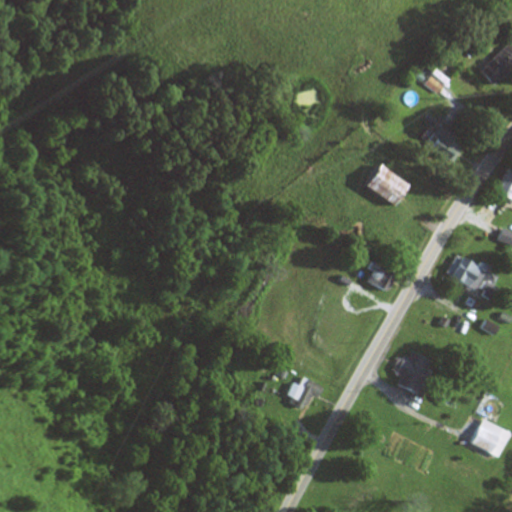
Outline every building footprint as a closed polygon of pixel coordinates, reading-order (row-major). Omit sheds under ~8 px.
[(492,87),(511,67),(511,39),(478,72),(492,87)] [(464,142),(436,125),(423,146),(452,163),(464,142)] [(393,207),(408,186),(379,166),(364,187),(393,207)] [(511,174),(501,199),(509,203),(511,200),(511,174)] [(511,244),(511,230),(499,230),(499,244),(511,244)] [(474,292),(486,272),(461,257),(449,278),(474,292)] [(386,293),(395,273),(371,262),(362,282),(386,293)] [(340,300),(331,297),(325,314),(334,317),(340,300)] [(397,386),(420,395),(433,364),(403,352),(393,377),(400,379),(397,386)] [(310,411),(323,388),(300,376),(287,399),(310,411)] [(500,459),(511,434),(484,421),(472,445),(500,459)]
